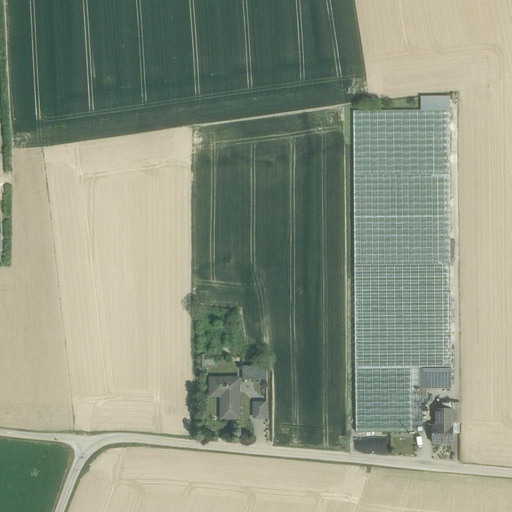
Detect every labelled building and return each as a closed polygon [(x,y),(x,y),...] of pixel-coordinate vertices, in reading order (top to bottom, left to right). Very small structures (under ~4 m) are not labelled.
[(450,116),(354,117),(355,265),(451,265),(450,116)] [(451,265),(355,265),(356,368),(451,367),(451,265)] [(267,366),(242,366),(243,380),(267,380),(267,366)] [(451,370),(355,371),(355,389),(451,389),(451,370)] [(240,378),(210,378),(211,396),(221,396),(221,419),(240,419),(240,378)] [(416,391),(355,392),(355,427),(422,426),(422,396),(422,391),(421,391),(419,391),(419,389),(416,389),(416,391)] [(267,402),(254,403),(254,417),(267,417),(267,402)] [(452,403),(441,403),(441,427),(452,427),(452,425),(452,424),(452,403)] [(441,427),(432,427),(432,444),(453,444),(453,427),(452,427),(441,427)]
